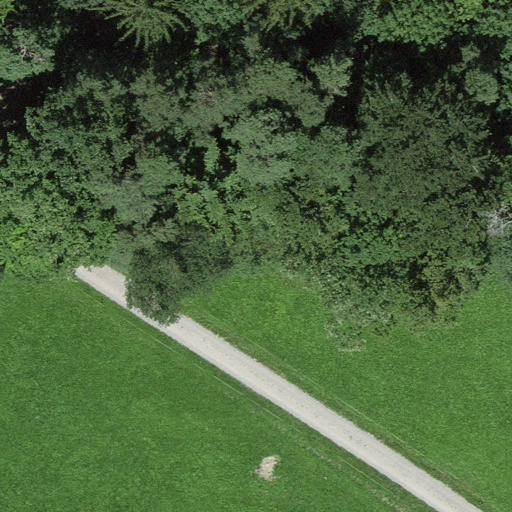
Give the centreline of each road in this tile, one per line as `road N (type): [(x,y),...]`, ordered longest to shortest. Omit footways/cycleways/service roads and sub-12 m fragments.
road 1 (track): [(0,203),(461,511)]
road 2 (track): [(0,103),(101,29),(291,16),(511,15)]
